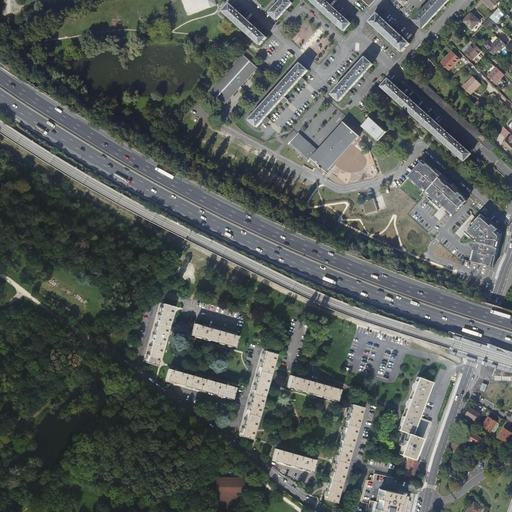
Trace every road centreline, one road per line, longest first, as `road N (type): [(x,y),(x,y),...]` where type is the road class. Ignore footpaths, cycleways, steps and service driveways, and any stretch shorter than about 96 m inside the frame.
road 1 (motorway): [(511,323),(257,226),(141,166),(0,77)]
road 2 (motorway): [(0,95),(244,237),(511,339)]
road 3 (residential): [(94,343),(319,511)]
road 4 (track): [(299,511),(88,344)]
road 5 (residential): [(354,34),(511,176)]
road 6 (track): [(88,344),(0,451)]
road 7 (secondary): [(460,388),(423,511)]
